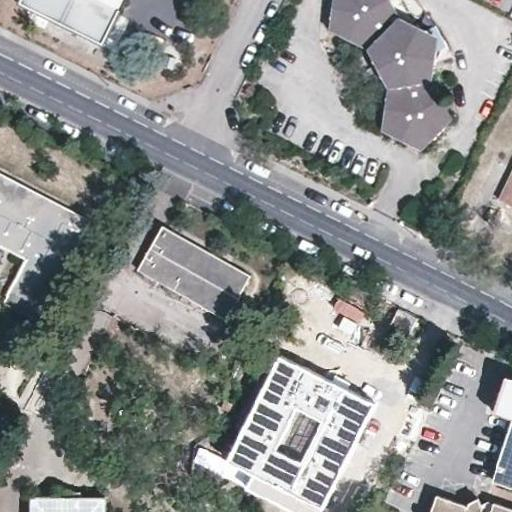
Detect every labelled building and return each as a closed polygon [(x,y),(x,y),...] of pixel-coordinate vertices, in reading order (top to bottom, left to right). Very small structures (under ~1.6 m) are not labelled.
[(128,0),(21,0),(19,4),(105,46),(128,0)] [(402,19),(390,0),(336,0),(335,1),(333,19),(343,38),(358,45),(377,41),(402,85),(388,100),(387,120),(396,138),(412,146),(431,143),(444,130),(448,108),(433,81),(438,50),(426,30),(402,19)] [(88,220),(0,174),(0,247),(23,259),(1,302),(36,321),(88,220)] [(511,176),(500,202),(511,207),(511,176)] [(246,277),(162,228),(138,270),(223,319),(246,277)] [(404,336),(414,317),(396,309),(386,327),(404,336)] [(334,511),(389,401),(292,354),(237,465),(266,479),(257,486),(310,511),(334,511)] [(511,419),(491,481),(511,487),(511,419)] [(38,468),(35,485),(66,490),(69,473),(38,468)] [(77,498),(54,498),(29,498),(29,511),(102,511),(103,498),(77,498)] [(511,511),(511,510),(492,504),(489,511),(480,511),(481,510),(478,504),(476,502),(474,501),(466,505),(465,508),(434,499),(429,511),(511,511)]
